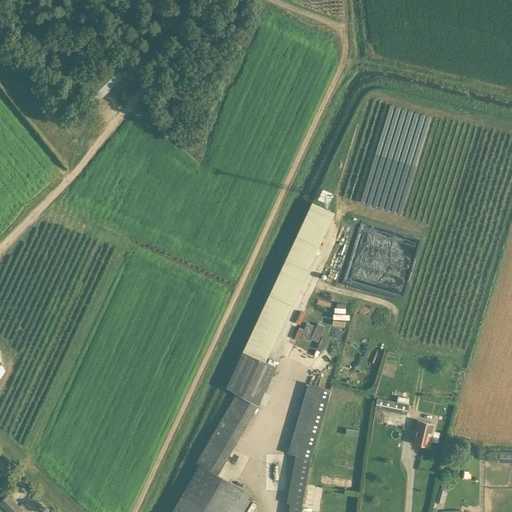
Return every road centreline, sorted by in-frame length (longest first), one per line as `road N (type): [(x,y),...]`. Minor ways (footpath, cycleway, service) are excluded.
road 1 (track): [(511,99),(355,67),(146,511)]
road 2 (track): [(135,511),(345,51),(343,37),(317,18),(267,0)]
road 3 (track): [(217,0),(138,108),(0,252)]
